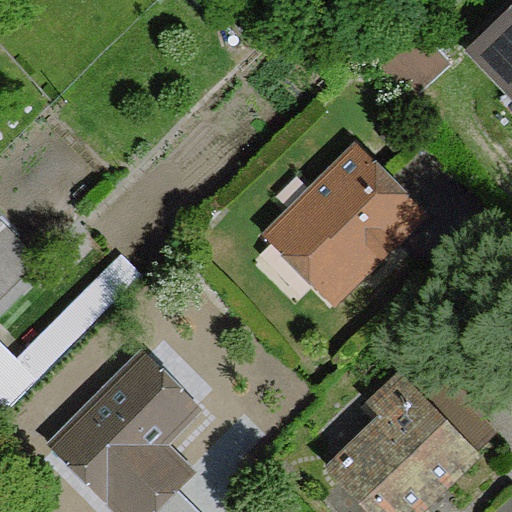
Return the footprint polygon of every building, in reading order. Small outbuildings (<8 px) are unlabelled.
[(511,17),(476,54),(511,89),(511,17)] [(451,67),(412,23),(371,62),(411,105),(451,67)] [(420,217),(358,153),(270,238),(332,302),(420,217)] [(0,222),(0,292),(3,296),(38,261),(0,222)] [(10,374),(27,391),(138,280),(121,263),(10,374)] [(0,363),(0,418),(27,391),(10,374),(0,363)] [(194,414),(145,365),(61,448),(125,511),(150,511),(177,485),(149,458),(194,414)] [(439,377),(413,402),(469,461),(497,435),(439,377)] [(413,402),(397,387),(373,407),(391,424),(342,470),(383,511),(413,511),(469,461),(413,402)]
